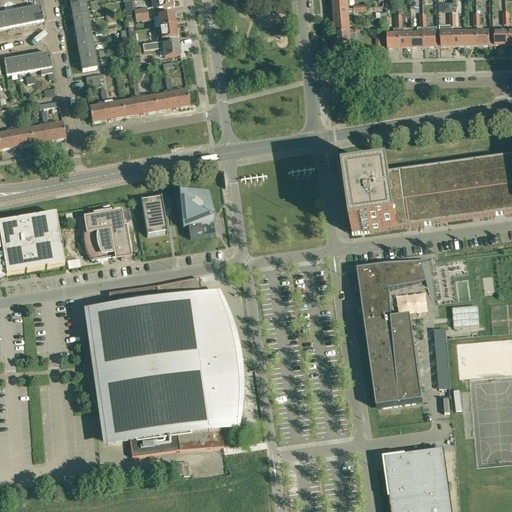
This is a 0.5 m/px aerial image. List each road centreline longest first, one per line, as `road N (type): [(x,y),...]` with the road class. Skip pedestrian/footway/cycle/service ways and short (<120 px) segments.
road 1 (residential): [(500,108),(498,82),(310,88)]
road 2 (tertiary): [(315,138),(500,108)]
road 3 (residential): [(73,140),(224,112)]
road 4 (tertiary): [(80,180),(231,154)]
